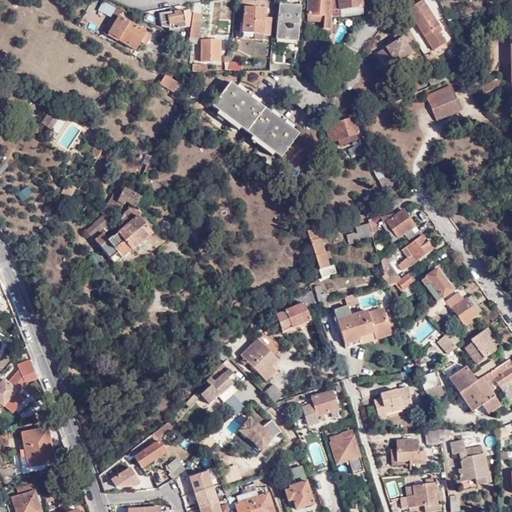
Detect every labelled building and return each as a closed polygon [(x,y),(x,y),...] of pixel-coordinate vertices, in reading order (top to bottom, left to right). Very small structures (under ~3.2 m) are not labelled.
[(331,25),(331,19),(330,19),(331,0),(309,0),(308,14),(324,16),(324,23),(323,29),(330,29),(331,25)] [(332,0),(331,19),(341,17),(341,10),(362,8),(361,0),(332,0)] [(442,31),(423,1),(408,10),(433,51),(445,43),(439,33),(442,31)] [(297,41),(300,8),(280,6),(277,39),(297,41)] [(111,17),(115,19),(118,15),(120,10),(116,8),(111,17)] [(245,8),(242,33),(263,35),(271,36),(272,19),(265,18),(265,10),(245,8)] [(362,15),(362,8),(341,10),(341,17),(362,15)] [(184,25),(190,25),(191,18),(189,10),(160,14),(161,23),(167,22),(168,31),(184,28),(184,25)] [(190,38),(197,39),(199,39),(202,15),(193,14),(190,38)] [(307,22),(324,23),(324,16),(308,14),(307,22)] [(102,32),(107,35),(108,32),(135,49),(140,42),(145,45),(151,35),(118,15),(115,19),(111,17),(102,32)] [(407,28),(405,29),(414,42),(416,41),(407,28)] [(414,42),(405,29),(393,37),(396,42),(393,44),(389,47),(376,55),(388,74),(397,67),(396,65),(405,59),(412,54),(407,47),(414,42)] [(219,64),(220,42),(200,41),(199,62),(219,64)] [(408,64),(405,59),(396,65),(397,67),(388,74),(389,76),(408,64)] [(306,65),(308,72),(315,71),(320,65),(316,61),(306,65)] [(242,65),(228,64),(227,71),(241,72),(242,65)] [(440,82),(449,79),(445,72),(436,76),(440,82)] [(159,84),(171,92),(177,83),(165,75),(159,84)] [(426,80),(429,87),(440,82),(436,76),(435,76),(426,80)] [(488,91),(502,85),(499,78),(485,84),(488,91)] [(245,93),(231,82),(213,106),(219,111),(217,114),(238,130),(241,128),(252,137),(250,140),(272,156),(274,153),(281,158),(298,134),(285,123),(287,121),(281,117),(279,119),(251,98),(253,95),(247,90),(245,93)] [(462,110),(451,86),(427,97),(437,120),(462,110)] [(53,105),(49,112),(56,117),(61,120),(65,114),(53,105)] [(56,117),(49,112),(41,124),(49,129),(56,117)] [(331,144),(357,134),(351,118),(326,128),(331,144)] [(373,170),(381,189),(390,185),(382,166),(373,170)] [(23,201),(34,193),(29,186),(18,195),(23,201)] [(140,198),(122,189),(122,190),(116,187),(106,205),(99,214),(101,215),(91,224),(91,226),(86,231),(114,264),(157,229),(147,219),(135,206),(140,198)] [(404,236),(407,241),(417,233),(402,211),(382,216),(384,223),(380,226),(386,233),(384,235),(391,245),(404,236)] [(313,222),(304,224),(320,278),(330,275),(313,222)] [(349,245),(372,238),(371,234),(368,224),(355,228),(357,234),(354,235),(354,234),(346,236),(349,245)] [(432,250),(437,247),(427,232),(422,236),(432,250)] [(432,250),(422,236),(403,250),(413,264),(432,250)] [(389,286),(397,282),(401,279),(389,263),(401,254),(397,248),(381,260),(384,275),(382,277),(389,286)] [(452,289),(437,269),(422,280),(437,301),(452,289)] [(399,294),(403,291),(407,297),(418,289),(408,275),(407,276),(401,280),(400,281),(394,286),(389,287),(392,297),(399,294)] [(316,306),(311,289),(290,299),(293,309),(277,314),(281,332),(311,323),(307,309),(316,306)] [(477,314),(466,298),(451,310),(462,325),(477,314)] [(440,301),(425,312),(428,316),(443,304),(440,301)] [(335,321),(349,316),(345,307),(332,312),(335,321)] [(365,311),(349,316),(335,321),(344,348),(359,343),(359,342),(357,338),(371,333),(373,337),(373,339),(389,334),(381,309),(366,314),(365,311)] [(491,335),(486,327),(469,340),(470,342),(463,347),(475,364),(494,350),(486,338),(491,335)] [(256,338),(273,356),(281,348),(264,330),(256,338)] [(359,342),(373,337),(371,333),(357,338),(359,342)] [(499,347),(491,335),(486,338),(494,350),(499,347)] [(445,336),(437,343),(448,356),(456,349),(445,336)] [(276,359),(273,356),(256,338),(239,356),(242,359),(238,362),(243,367),(246,364),(264,381),(268,376),(264,372),(269,367),(276,359)] [(20,353),(24,347),(13,340),(8,349),(14,353),(16,351),(20,353)] [(39,378),(31,356),(24,359),(25,362),(17,365),(24,383),(39,378)] [(472,376),(466,368),(449,380),(459,395),(460,394),(472,413),(481,407),(487,415),(500,407),(490,392),(493,390),(489,383),(493,380),(511,367),(511,365),(511,364),(508,360),(496,369),(476,382),(472,376)] [(481,370),(472,376),(476,382),(496,369),(492,361),(480,369),(481,370)] [(224,364),(186,403),(190,407),(199,398),(199,397),(201,395),(213,410),(221,403),(216,398),(233,384),(237,381),(232,375),(233,374),(230,370),(224,364)] [(273,372),(269,367),(264,372),(268,376),(273,372)] [(511,393),(508,388),(511,385),(511,367),(493,380),(508,402),(511,398),(511,393)] [(433,373),(419,378),(424,393),(438,388),(433,373)] [(17,391),(18,390),(4,380),(0,384),(0,402),(4,406),(10,399),(19,407),(25,399),(17,391)] [(263,392),(273,402),(282,393),(272,383),(263,392)] [(399,405),(400,409),(410,406),(405,388),(378,396),(379,400),(372,401),(377,420),(386,418),(384,414),(382,407),(390,405),(391,407),(399,405)] [(438,388),(424,393),(427,402),(441,397),(438,388)] [(332,391),(310,398),(312,404),(301,408),(307,426),(318,422),(316,416),(338,410),(332,391)] [(384,414),(400,409),(399,405),(391,407),(390,405),(382,407),(384,414)] [(249,418),(239,432),(248,439),(255,444),(262,450),(273,437),(281,431),(271,419),(261,428),(249,418)] [(140,468),(164,452),(158,441),(175,428),(167,423),(129,453),(140,468)] [(47,429),(21,435),(26,456),(22,457),(26,474),(45,470),(44,465),(53,463),(47,429)] [(437,430),(423,430),(425,445),(439,442),(437,430)] [(351,431),(335,435),(336,437),(330,439),(337,464),(347,461),(352,475),(363,472),(351,431)] [(395,441),(396,453),(396,461),(409,461),(409,465),(423,465),(423,454),(418,453),(416,440),(395,441)] [(463,444),(451,446),(452,457),(459,456),(461,469),(457,470),(459,482),(476,479),(477,485),(489,482),(482,447),(464,450),(463,444)] [(321,446),(312,446),(312,460),(322,460),(321,446)] [(144,474),(162,462),(164,464),(170,460),(164,452),(140,468),(144,474)] [(396,461),(396,453),(392,454),(392,466),(409,465),(409,461),(396,461)] [(170,475),(172,478),(183,468),(184,467),(176,459),(168,466),(173,472),(170,475)] [(110,480),(119,493),(138,480),(129,467),(110,480)] [(301,467),(287,471),(288,475),(285,476),(287,482),(292,481),(293,485),(288,487),(289,491),(285,492),(288,501),(292,500),(295,510),(312,504),(301,467)] [(206,472),(188,478),(193,493),(211,488),(206,472)] [(391,484),(383,486),(387,498),(394,496),(391,484)] [(263,485),(254,488),(255,493),(249,495),(250,500),(267,495),(263,485)] [(435,485),(425,486),(406,489),(407,498),(408,499),(409,509),(440,505),(437,487),(436,487),(435,485)] [(255,493),(254,488),(239,493),(242,502),(234,505),(236,511),(272,511),(267,495),(250,500),(249,495),(255,493)] [(15,511),(40,511),(34,492),(11,500),(15,511)] [(57,494),(45,497),(48,508),(59,505),(57,494)] [(456,496),(448,497),(450,511),(458,510),(456,496)] [(198,511),(218,511),(216,503),(198,509),(198,511)]
